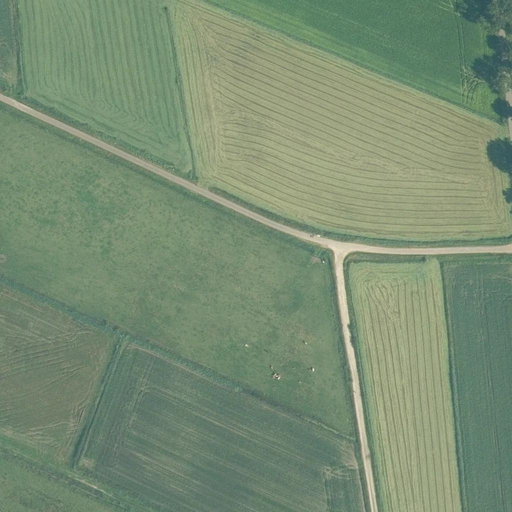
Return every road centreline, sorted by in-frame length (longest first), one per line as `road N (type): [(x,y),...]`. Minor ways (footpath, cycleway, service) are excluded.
road 1 (unclassified): [(511,249),(336,246),(278,228),(0,98)]
road 2 (track): [(374,511),(336,246)]
